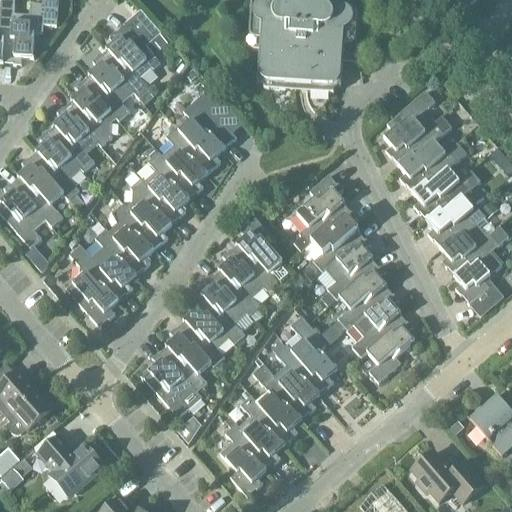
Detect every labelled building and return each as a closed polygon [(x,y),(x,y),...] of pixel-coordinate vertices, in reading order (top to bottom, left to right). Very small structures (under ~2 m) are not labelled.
[(14,17),(16,1),(1,0),(0,12),(0,67),(2,68),(4,42),(12,42),(14,17)] [(30,18),(14,17),(12,42),(4,42),(2,68),(22,69),(23,61),(34,62),(34,61),(33,61),(35,37),(43,37),(44,28),(57,29),(58,0),(43,0),(43,8),(31,7),(30,18)] [(447,0),(461,15),(478,0),(447,0)] [(307,95),(330,96),(334,96),(341,90),(341,89),(343,63),(359,64),(360,64),(356,36),(358,14),(352,7),(258,1),(252,6),(249,44),(250,45),(251,47),(251,48),(252,49),(254,50),(255,50),(261,50),(258,85),(264,92),(269,92),(296,94),(307,95)] [(115,46),(107,53),(125,72),(118,77),(135,96),(135,97),(140,103),(151,93),(141,81),(152,71),(154,73),(161,67),(147,51),(161,39),(140,15),(110,40),(115,46)] [(98,71),(90,78),(107,98),(101,103),(117,122),(120,125),(131,115),(123,107),(135,97),(135,96),(118,77),(125,72),(107,53),(93,65),(98,71)] [(192,72),(185,78),(190,84),(197,78),(192,72)] [(80,97),(72,104),(89,123),(83,128),(99,147),(99,148),(102,151),(113,141),(110,138),(111,127),(117,122),(101,103),(107,98),(90,78),(75,91),(80,97)] [(385,140),(384,141),(391,150),(386,155),(399,170),(418,153),(413,147),(432,130),(422,118),(436,106),(426,95),(398,119),(387,129),(392,135),(385,141),(385,140)] [(62,122),(54,129),(71,149),(65,154),(82,173),(81,173),(84,176),(95,166),(88,158),(99,148),(99,147),(83,128),(89,123),(72,104),(57,117),(62,122)] [(191,124),(180,134),(179,135),(196,154),(190,159),(207,178),(221,166),(216,160),(237,142),(211,112),(205,118),(195,106),(184,116),(191,124)] [(400,183),(413,198),(432,181),(427,174),(446,158),(436,146),(452,132),(442,120),(432,130),(413,147),(418,153),(399,170),(405,178),(400,183)] [(45,148),(37,154),(54,174),(48,179),(64,198),(64,199),(69,205),(76,212),(83,206),(76,199),(80,195),(70,183),(81,173),(82,173),(65,154),(71,149),(61,136),(54,129),(40,142),(45,148)] [(174,150),(162,160),(178,179),(172,184),(189,204),(204,191),(199,185),(207,178),(190,159),(196,154),(179,135),(180,134),(177,131),(166,141),(174,150)] [(414,210),(427,225),(446,208),(441,202),(460,186),(460,185),(450,174),(467,158),(458,147),(446,158),(427,174),(432,181),(413,198),(419,205),(414,210)] [(152,151),(146,156),(151,162),(157,157),(152,151)] [(505,162),(497,153),(489,160),(497,169),(505,162)] [(27,173),(19,180),(36,200),(30,205),(47,224),(46,224),(52,231),(64,221),(52,209),(64,199),(64,198),(48,179),(54,174),(37,154),(22,167),(27,173)] [(156,175),(144,185),(144,186),(161,204),(154,210),(172,229),(186,216),(181,211),(189,204),(172,184),(178,179),(162,160),(159,157),(148,166),(156,175)] [(428,238),(441,253),(460,236),(455,230),(474,213),(473,213),(463,201),(481,186),(472,175),(460,185),(460,186),(441,202),(446,208),(427,225),(433,233),(428,238)] [(301,240),(293,247),(301,256),(309,249),(312,246),(311,246),(330,230),(325,223),(345,207),(338,199),(344,194),(330,178),(310,196),(316,202),(297,218),(303,225),(308,230),(299,238),(301,240)] [(36,200),(19,180),(4,193),(9,199),(0,206),(0,216),(31,253),(42,243),(35,234),(46,224),(47,224),(30,205),(36,200)] [(132,206),(127,211),(126,211),(143,230),(137,235),(154,255),(169,242),(164,236),(172,229),(154,210),(161,204),(144,186),(144,185),(142,182),(131,192),(133,195),(132,206)] [(487,204),(478,212),(484,219),(493,211),(487,204)] [(313,266),(303,275),(311,285),(322,276),(323,277),(326,274),(325,274),(344,257),(339,251),(359,234),(352,227),(354,225),(358,222),(345,207),(325,223),(330,230),(311,246),(312,246),(322,258),(313,265),(313,266)] [(109,236),(109,237),(125,255),(119,261),(136,280),(151,267),(146,261),(154,255),(137,235),(143,230),(139,225),(126,211),(127,211),(124,208),(113,217),(116,220),(115,225),(115,231),(109,236)] [(442,265),(455,280),(474,263),(469,257),(488,241),(487,240),(477,229),(486,221),(484,219),(478,212),(476,210),(473,213),(474,213),(455,230),(460,236),(441,253),(447,261),(442,265)] [(93,217),(87,222),(91,226),(96,221),(93,217)] [(245,241),(238,247),(255,267),(248,273),(266,293),(265,293),(267,295),(278,286),(288,277),(280,268),(283,266),(267,247),(273,242),(256,222),(240,235),(245,241)] [(99,227),(92,233),(98,239),(104,233),(99,227)] [(474,263),(455,280),(461,288),(456,293),(469,309),(489,291),(484,285),(502,269),(491,256),(509,241),(500,230),(487,240),(488,241),(469,257),(474,263)] [(96,243),(84,253),(92,262),(91,262),(108,281),(102,286),(119,305),(133,293),(128,287),(136,280),(119,261),(125,255),(109,237),(109,236),(107,233),(95,243),(96,243)] [(329,296),(321,302),(328,310),(336,303),(337,304),(340,302),(339,301),(358,285),(353,279),(373,262),(366,254),(372,249),(359,234),(339,251),(344,257),(325,274),(326,274),(336,285),(327,293),(329,296)] [(228,267),(220,273),(237,293),(231,298),(248,318),(247,319),(250,322),(258,315),(261,312),(254,303),(265,293),(266,293),(248,273),(255,267),(238,247),(223,261),(228,267)] [(91,262),(92,262),(84,253),(81,249),(70,259),(80,271),(80,282),(67,293),(100,332),(116,318),(111,312),(119,305),(102,286),(108,281),(91,262)] [(42,261),(34,268),(42,277),(48,268),(42,261)] [(339,325),(333,330),(341,339),(347,334),(348,334),(354,329),(353,329),(372,313),(367,306),(387,290),(380,282),(386,277),(373,262),(353,279),(358,285),(339,301),(340,302),(350,313),(338,323),(339,325)] [(210,292),(203,298),(220,319),(214,324),(230,343),(230,344),(235,350),(246,340),(236,328),(247,319),(248,318),(231,298),(237,293),(220,273),(205,286),(210,292)] [(362,362),(368,357),(367,357),(386,340),(381,334),(400,317),(394,310),(399,305),(387,290),(367,306),(372,313),(353,329),(354,329),(364,341),(352,351),(362,362)] [(192,317),(185,324),(202,344),(196,350),(212,369),(214,372),(223,364),(225,363),(218,354),(230,344),(230,343),(214,324),(220,319),(203,298),(187,312),(192,317)] [(258,315),(250,322),(254,327),(262,320),(258,315)] [(367,357),(368,357),(378,369),(369,376),(379,387),(401,368),(396,362),(414,346),(414,347),(415,346),(408,337),(413,332),(400,317),(381,334),(386,340),(367,357)] [(304,345),(292,355),(308,374),(302,380),(319,399),(334,386),(329,380),(338,373),(337,372),(336,373),(320,354),(327,349),(302,321),(291,331),(304,345)] [(175,343),(167,349),(184,369),(178,375),(194,394),(201,403),(202,402),(197,396),(202,392),(208,388),(200,379),(212,369),(196,350),(202,344),(185,324),(170,337),(175,343)] [(280,344),(273,354),(277,358),(276,359),(286,371),(275,381),(274,381),(291,400),(284,405),(301,425),(316,411),(311,406),(319,399),(302,380),(308,374),(292,355),(287,349),(286,350),(280,344)] [(157,368),(142,382),(143,382),(144,382),(178,423),(190,413),(201,403),(194,394),(178,375),(184,369),(167,349),(152,363),(157,368)] [(244,354),(241,357),(246,364),(249,359),(244,354)] [(223,364),(214,372),(221,381),(227,376),(227,369),(223,364)] [(269,396),(257,406),(273,425),(267,431),(284,450),(298,437),(293,431),(301,425),(284,405),(291,400),(274,381),(275,381),(264,369),(253,378),(269,396)] [(52,412),(19,374),(0,391),(0,413),(10,425),(9,427),(8,428),(8,429),(8,430),(8,432),(9,433),(9,435),(10,436),(11,437),(12,438),(13,438),(15,439),(16,439),(18,439),(21,438),(22,436),(23,435),(24,434),(28,433),(52,412)] [(202,392),(197,396),(202,402),(205,400),(206,396),(202,392)] [(251,421),(239,431),(239,432),(255,451),(249,456),(267,477),(281,464),(275,457),(284,450),(267,431),(273,425),(257,406),(252,400),(241,410),(251,421)] [(511,416),(498,400),(471,424),(502,460),(503,459),(502,457),(511,448),(511,416)] [(229,422),(225,425),(231,433),(236,429),(229,422)] [(458,425),(449,433),(455,439),(463,432),(458,425)] [(239,432),(239,431),(237,428),(236,429),(231,433),(226,438),(234,448),(221,459),(236,477),(229,482),(246,502),(262,488),(258,484),(267,477),(249,456),(255,451),(239,432)] [(84,450),(72,460),(68,456),(70,454),(59,441),(40,458),(56,476),(52,479),(70,499),(73,497),(77,498),(81,494),(81,490),(103,471),(84,450)] [(0,480),(18,465),(7,453),(0,459),(0,480)] [(452,495),(463,507),(485,489),(465,466),(453,477),(434,455),(411,475),(419,484),(418,489),(425,496),(430,497),(439,507),(452,495)] [(14,473),(1,485),(11,495),(23,483),(14,473)] [(360,510),(361,511),(404,511),(384,489),(360,510)] [(128,511),(120,502),(108,511),(128,511)]
